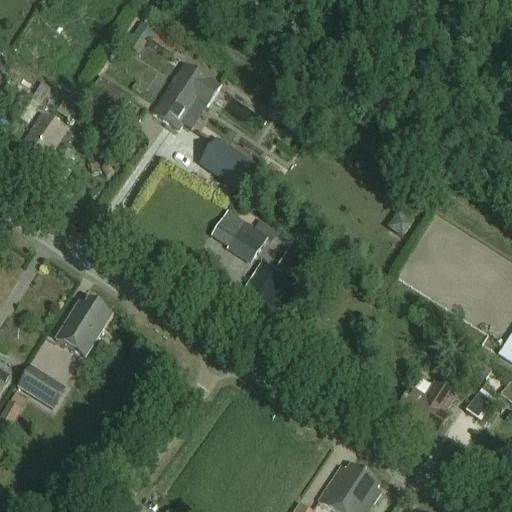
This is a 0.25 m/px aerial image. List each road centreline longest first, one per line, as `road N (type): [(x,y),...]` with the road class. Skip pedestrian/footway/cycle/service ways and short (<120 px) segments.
road 1 (unclassified): [(450,511),(221,360)]
road 2 (unclassified): [(221,360),(0,210)]
road 3 (residential): [(118,511),(221,360)]
